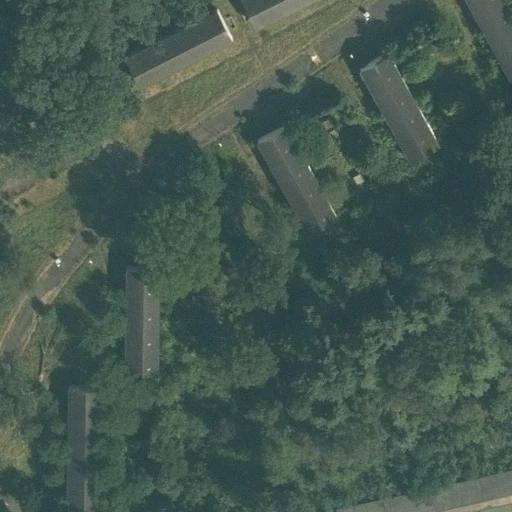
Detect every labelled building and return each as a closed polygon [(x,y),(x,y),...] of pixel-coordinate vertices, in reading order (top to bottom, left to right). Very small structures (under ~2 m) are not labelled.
[(242,0),(255,23),(299,0),(242,0)] [(467,0),(509,76),(511,74),(511,14),(504,0),(467,0)] [(125,54),(140,82),(230,36),(216,8),(125,54)] [(0,125),(21,122),(0,13),(0,125)] [(359,68),(409,156),(437,140),(386,52),(359,68)] [(257,140),(307,229),(335,213),(285,124),(257,140)] [(126,267),(124,369),(157,370),(159,268),(126,267)] [(68,386),(66,511),(98,511),(100,386),(68,386)] [(511,469),(336,502),(338,511),(411,511),(511,493),(511,469)]
